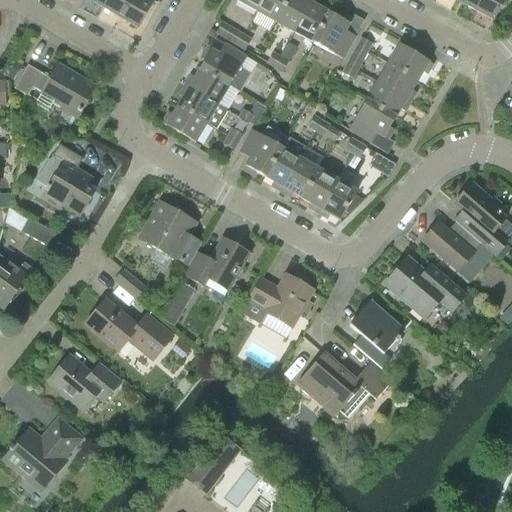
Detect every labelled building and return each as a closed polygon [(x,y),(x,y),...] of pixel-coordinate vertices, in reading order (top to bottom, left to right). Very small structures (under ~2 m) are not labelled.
[(86,0),(102,9),(107,0),(86,0)] [(120,19),(130,0),(107,0),(102,9),(120,19)] [(138,30),(155,1),(155,0),(130,0),(120,19),(138,30)] [(256,13),(263,0),(237,0),(236,2),(256,13)] [(263,0),(256,13),(275,24),(287,0),(263,0)] [(294,34),(312,0),(287,0),(275,24),(294,34)] [(294,34),(313,44),(329,15),(320,10),(323,6),(312,0),(294,34)] [(458,0),(457,3),(475,12),(481,0),(458,0)] [(493,22),(505,1),(505,0),(481,0),(475,12),(493,22)] [(337,19),(329,15),(313,44),(342,61),(355,38),(345,33),(351,21),(340,15),(337,19)] [(229,42),(237,47),(243,37),(235,32),(229,42)] [(250,42),(243,37),(237,47),(245,52),(250,42)] [(367,53),(371,45),(361,40),(357,48),(367,53)] [(204,63),(199,71),(228,88),(239,94),(250,76),(240,69),(246,59),(224,46),(218,56),(206,49),(200,60),(204,63)] [(387,65),(417,83),(422,74),(426,76),(432,66),(399,46),(387,65)] [(356,72),(367,53),(357,48),(346,66),(356,72)] [(266,64),(274,69),(280,59),(272,54),(266,64)] [(282,74),(288,64),(280,59),(274,69),(282,74)] [(7,78),(14,83),(22,68),(16,64),(7,78)] [(411,92),(417,83),(387,65),(376,84),(410,104),(415,95),(411,92)] [(76,120),(93,91),(78,82),(80,79),(58,66),(49,79),(27,66),(14,90),(27,98),(32,89),(62,106),(60,110),(76,120)] [(352,80),(356,72),(346,66),(342,74),(352,80)] [(190,76),(184,87),(217,107),(228,88),(199,71),(194,79),(190,76)] [(376,84),(365,102),(395,120),(400,111),(404,113),(410,104),(376,84)] [(227,112),(217,107),(184,87),(178,97),(182,100),(177,108),(206,125),(216,131),(227,112)] [(389,129),(395,120),(365,102),(348,132),(370,145),(376,135),(387,142),(393,132),(389,129)] [(195,144),(206,125),(177,108),(172,116),(168,113),(161,125),(195,144)] [(248,125),(253,117),(243,111),(238,119),(248,125)] [(308,128),(315,133),(321,123),(313,118),(308,128)] [(321,123),(315,133),(334,144),(339,134),(321,123)] [(232,131),(227,138),(237,144),(242,137),(232,131)] [(264,179),(281,149),(251,132),(239,154),(248,160),(242,171),(252,177),(254,173),(264,179)] [(233,152),(237,144),(227,138),(223,146),(233,152)] [(345,150),(352,155),(358,145),(350,140),(345,150)] [(358,145),(352,155),(360,159),(366,149),(358,145)] [(79,218),(95,192),(87,187),(92,180),(76,171),(82,160),(59,146),(47,165),(46,170),(47,174),(50,178),(53,180),(41,200),(59,211),(61,207),(79,218)] [(281,149),(264,179),(273,184),(271,188),(280,194),(300,160),(281,149)] [(301,200),(318,171),(300,160),(280,194),(289,199),(292,195),(301,200)] [(318,171),(301,200),(310,206),(308,210),(317,215),(337,182),(318,171)] [(337,182),(317,215),(327,221),(329,216),(339,222),(344,214),(354,197),(356,193),(337,182)] [(493,200),(491,202),(471,185),(453,206),(467,218),(459,227),(460,228),(481,246),(494,257),(505,245),(502,242),(511,230),(511,229),(503,221),(504,219),(499,215),(504,209),(493,200)] [(354,197),(344,214),(349,217),(363,203),(354,197)] [(200,246),(188,238),(196,225),(159,204),(138,240),(155,250),(150,260),(164,269),(170,259),(187,269),(200,246)] [(56,235),(28,220),(20,233),(48,249),(56,235)] [(457,273),(481,246),(460,228),(452,237),(437,225),(422,243),(457,273)] [(228,293),(249,255),(222,240),(209,262),(197,255),(184,277),(203,288),(207,281),(228,293)] [(0,307),(3,310),(27,279),(30,281),(35,273),(24,264),(19,271),(0,257),(0,307)] [(450,314),(465,297),(431,268),(423,276),(406,261),(385,285),(424,319),(438,303),(450,314)] [(135,300),(144,290),(123,272),(114,283),(135,300)] [(264,328),(270,317),(291,330),(299,317),(306,305),(313,292),(285,276),(277,290),(259,280),(247,301),(240,314),(264,328)] [(152,362),(172,338),(146,317),(136,329),(105,302),(85,326),(118,353),(128,341),(152,362)] [(383,356),(403,333),(369,303),(349,327),(360,338),(352,347),(381,371),(390,361),(383,356)] [(306,305),(299,317),(306,321),(313,309),(306,305)] [(181,315),(168,308),(161,322),(173,329),(181,315)] [(511,315),(507,311),(499,320),(506,326),(511,319),(511,315)] [(179,343),(172,351),(181,359),(188,351),(179,343)] [(375,402),(390,384),(368,366),(354,382),(322,355),(296,386),(334,418),(339,413),(347,421),(369,397),(375,402)] [(103,404),(120,384),(98,366),(89,376),(67,357),(47,382),(84,413),(96,398),(103,404)] [(62,461),(79,440),(58,422),(40,443),(27,432),(3,461),(41,492),(65,463),(62,461)] [(106,471),(111,464),(95,452),(90,458),(106,471)] [(208,498),(222,479),(201,463),(186,481),(208,498)] [(240,511),(242,510),(243,511),(251,511),(254,510),(255,511),(265,511),(280,495),(252,471),(223,504),(231,511),(240,511)]
